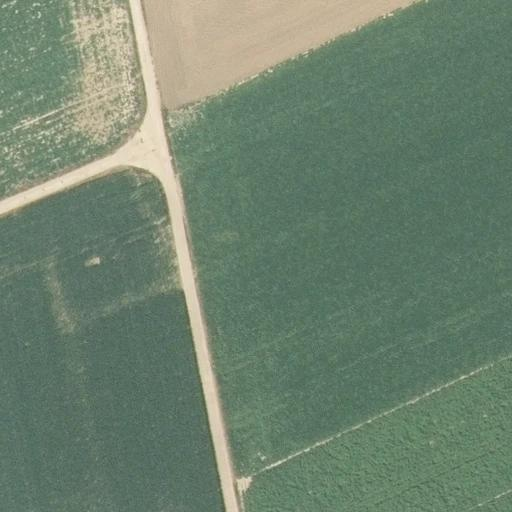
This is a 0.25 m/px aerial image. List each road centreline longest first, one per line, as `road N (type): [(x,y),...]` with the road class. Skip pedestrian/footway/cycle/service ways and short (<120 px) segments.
road 1 (unclassified): [(160,140),(233,511)]
road 2 (unclassified): [(160,140),(0,207)]
road 3 (unclassified): [(133,0),(160,140)]
